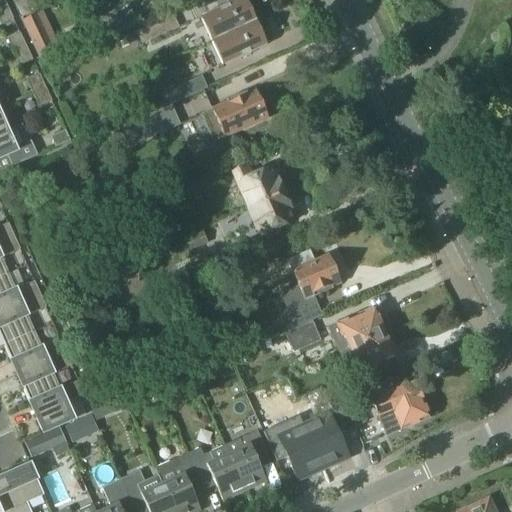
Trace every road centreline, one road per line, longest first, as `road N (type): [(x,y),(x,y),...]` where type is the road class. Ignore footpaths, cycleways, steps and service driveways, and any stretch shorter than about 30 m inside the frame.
road 1 (tertiary): [(511,334),(349,0)]
road 2 (residential): [(330,511),(511,430)]
road 3 (unknown): [(469,250),(298,338)]
road 4 (unknown): [(360,23),(236,85)]
road 5 (unknown): [(464,0),(446,49),(404,117)]
